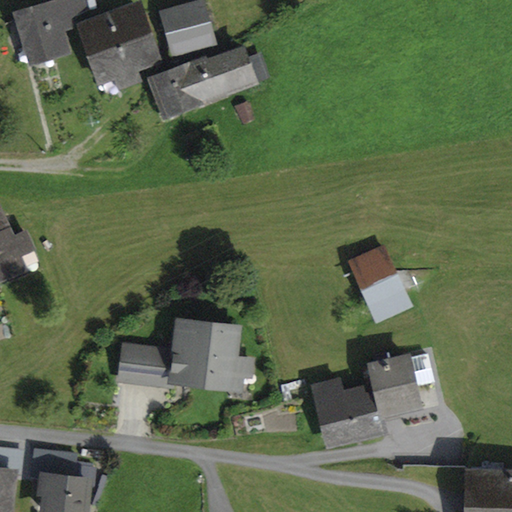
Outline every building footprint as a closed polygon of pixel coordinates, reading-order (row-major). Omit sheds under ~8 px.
[(74,16),(87,10),(84,0),(55,0),(18,10),(21,19),(25,33),(32,59),(68,48),(63,30),(70,28),(74,16)] [(160,13),(172,54),(212,43),(201,2),(160,13)] [(147,59),(156,56),(140,11),(131,14),(129,7),(80,25),(99,79),(114,74),(119,87),(137,81),(132,68),(148,62),(147,59)] [(19,35),(25,33),(21,19),(15,20),(19,35)] [(205,57),(183,65),(197,102),(267,76),(259,56),(245,61),(240,47),(206,60),(205,57)] [(153,76),(167,113),(197,102),(183,65),(153,76)] [(0,277),(21,269),(15,255),(31,248),(25,233),(9,240),(0,217),(0,277)] [(409,306),(383,247),(352,261),(379,320),(409,306)] [(21,269),(37,262),(31,248),(15,255),(21,269)] [(205,328),(180,325),(177,352),(174,377),(229,384),(232,359),(236,331),(219,329),(220,325),(206,324),(205,328)] [(121,379),(158,384),(162,350),(125,346),(121,379)] [(177,352),(162,350),(158,384),(173,386),(174,377),(177,352)] [(427,354),(408,358),(415,387),(434,382),(427,354)] [(394,409),(419,404),(415,387),(408,358),(371,367),(377,393),(363,396),(361,387),(341,392),(339,380),(319,384),(322,397),(315,398),(317,406),(323,404),(331,439),(360,433),(385,427),(383,419),(382,412),(390,410),(394,409)] [(251,361),(232,359),(229,384),(241,385),(242,373),(250,374),(251,361)] [(383,419),(396,416),(394,409),(390,410),(382,412),(383,419)] [(82,511),(86,485),(93,485),(95,469),(73,466),(75,455),(37,451),(34,476),(42,477),(40,492),(47,492),(44,511),(82,511)] [(0,507),(8,509),(12,471),(0,470),(0,507)] [(511,511),(511,474),(470,473),(468,511),(511,511)]
